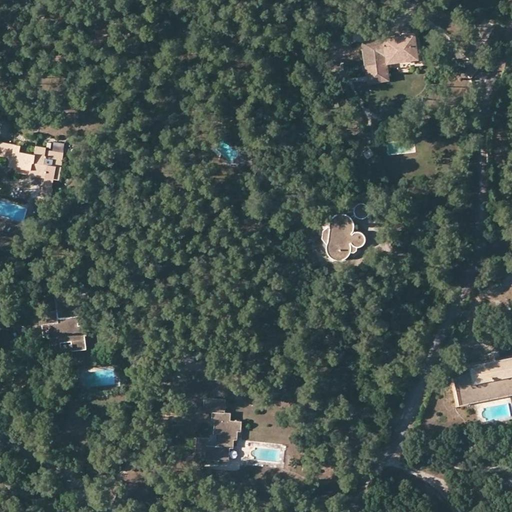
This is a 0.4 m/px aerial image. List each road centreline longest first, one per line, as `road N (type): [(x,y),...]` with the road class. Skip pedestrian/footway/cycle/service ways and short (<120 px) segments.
road 1 (residential): [(347,511),(394,437),(463,286),(482,109),(511,30)]
road 2 (residential): [(111,511),(0,431)]
road 3 (track): [(394,437),(481,465),(511,456)]
